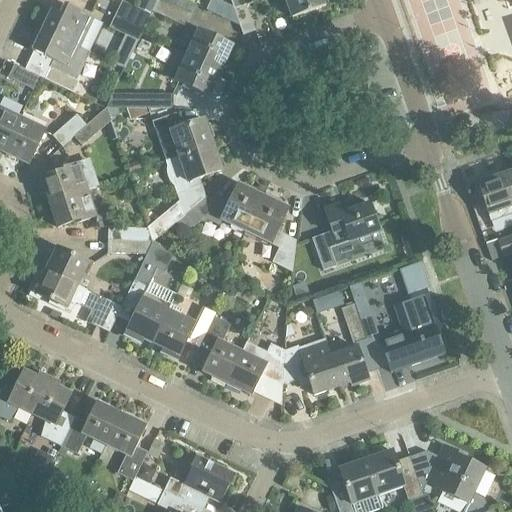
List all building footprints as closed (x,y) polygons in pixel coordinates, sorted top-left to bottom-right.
[(158,0),(157,0),(152,12),(185,27),(191,15),(158,0)] [(214,0),(211,0),(206,11),(238,26),(233,10),(233,9),(214,0)] [(322,0),(284,0),(291,20),(325,8),(322,0)] [(122,3),(115,17),(143,31),(150,16),(136,10),(122,3)] [(50,11),(41,30),(79,48),(93,20),(64,6),(59,16),(50,11)] [(233,10),(238,26),(242,37),(255,33),(246,6),(233,10)] [(143,31),(115,17),(109,28),(125,36),(138,42),(143,31)] [(79,48),(41,30),(31,52),(53,63),(50,69),(75,81),(89,53),(79,48)] [(198,32),(186,57),(221,73),(232,48),(198,32)] [(125,36),(112,63),(125,70),(138,42),(125,36)] [(221,73),(186,57),(176,52),(164,77),(174,82),(174,83),(209,99),(221,73)] [(14,66),(8,79),(33,91),(39,78),(14,66)] [(75,81),(50,69),(44,81),(73,95),(79,83),(75,81)] [(118,110),(147,110),(161,110),(161,96),(125,96),(125,102),(118,102),(118,110)] [(110,122),(110,121),(106,110),(106,109),(86,127),(73,138),(82,148),(110,122)] [(0,152),(3,154),(19,120),(0,110),(0,152)] [(118,110),(106,110),(110,121),(118,118),(118,110)] [(161,110),(147,110),(154,130),(177,122),(173,110),(161,110)] [(62,148),(73,138),(86,127),(76,116),(52,137),(62,148)] [(19,120),(3,154),(28,166),(44,132),(19,120)] [(170,133),(178,158),(212,146),(210,140),(213,137),(209,125),(205,125),(204,121),(170,133)] [(176,196),(184,217),(206,199),(199,180),(221,172),(221,171),(224,168),(221,159),(216,158),(212,146),(178,158),(164,163),(166,169),(165,176),(168,184),(175,191),(176,196)] [(40,180),(49,204),(87,192),(78,165),(56,172),(57,175),(40,180)] [(511,172),(500,177),(511,208),(511,172)] [(511,208),(500,177),(499,177),(497,174),(487,178),(488,181),(476,185),(487,217),(511,208)] [(221,222),(245,234),(262,198),(237,186),(226,209),(206,199),(184,217),(176,225),(190,231),(204,220),(219,227),(221,222)] [(87,192),(49,204),(57,229),(73,223),(74,225),(95,218),(87,192)] [(265,199),(262,198),(245,234),(278,249),(272,264),(292,273),(296,242),(277,233),(288,210),(278,205),(280,202),(266,195),(265,199)] [(340,215),(337,207),(324,211),(331,233),(311,240),(323,272),(336,268),(330,250),(349,243),(350,244),(379,233),(369,205),(340,215)] [(106,230),(106,242),(150,244),(145,232),(106,230)] [(150,244),(106,242),(105,256),(143,258),(151,245),(150,244)] [(502,259),(511,255),(511,244),(499,250),(502,259)] [(56,249),(45,273),(77,288),(83,275),(87,277),(93,264),(73,255),(72,257),(56,249)] [(420,263),(399,271),(408,296),(429,288),(420,263)] [(198,271),(196,276),(206,281),(209,276),(198,271)] [(77,288),(45,273),(39,285),(35,283),(29,297),(38,302),(40,299),(50,303),(49,305),(69,315),(74,304),(79,306),(86,292),(77,288)] [(142,341),(152,346),(167,316),(176,297),(136,277),(123,306),(136,313),(124,337),(140,345),(142,341)] [(291,287),(296,301),(309,296),(305,283),(291,287)] [(238,290),(230,286),(226,295),(234,299),(238,290)] [(430,309),(425,297),(394,309),(402,332),(379,341),(390,371),(409,364),(411,368),(443,356),(437,337),(444,335),(435,307),(430,309)] [(107,302),(101,314),(92,309),(86,320),(82,318),(76,330),(90,337),(95,327),(109,334),(121,309),(107,302)] [(342,310),(353,344),(366,340),(354,306),(342,310)] [(167,316),(152,346),(163,351),(161,355),(177,363),(189,338),(202,344),(216,315),(202,309),(195,324),(179,317),(177,321),(167,316)] [(359,320),(365,338),(377,334),(371,317),(359,320)] [(201,374),(226,386),(242,353),(222,344),(230,326),(214,319),(200,348),(211,353),(201,374)] [(291,326),(287,328),(286,339),(294,336),(291,326)] [(298,348),(285,352),(282,387),(298,381),(301,388),(310,385),(314,397),(340,388),(330,358),(325,342),(299,351),(298,348)] [(242,353),(226,386),(251,399),(261,377),(282,387),(285,352),(271,346),(267,354),(246,344),(242,353)] [(357,349),(330,358),(340,388),(350,385),(352,389),(368,383),(357,349)] [(18,410),(31,416),(49,380),(39,375),(37,379),(23,372),(15,390),(2,384),(0,389),(0,418),(9,423),(18,410)] [(41,438),(60,448),(74,419),(62,413),(71,395),(57,388),(59,385),(49,380),(31,416),(45,423),(41,438)] [(86,438),(105,447),(121,415),(96,403),(85,424),(74,419),(60,448),(67,451),(77,456),(86,438)] [(121,415),(105,447),(126,457),(117,475),(133,483),(147,454),(136,449),(146,427),(121,415)] [(155,441),(148,455),(157,459),(164,445),(155,441)] [(493,511),(491,511),(487,511),(484,501),(473,496),(485,471),(461,459),(462,457),(443,447),(438,458),(426,453),(409,459),(421,495),(427,483),(440,489),(439,492),(467,506),(464,511),(493,511)] [(63,458),(67,451),(60,448),(58,453),(57,455),(63,458)] [(53,458),(56,453),(49,450),(47,455),(53,458)] [(422,497),(421,495),(409,459),(395,464),(391,452),(365,461),(378,497),(403,488),(408,502),(422,497)] [(31,467),(46,474),(54,459),(44,454),(36,457),(31,467)] [(170,480),(163,493),(186,504),(194,508),(200,496),(220,505),(234,476),(196,458),(182,486),(170,480)] [(379,511),(382,511),(378,497),(365,461),(339,471),(343,482),(329,486),(338,511),(379,511)] [(170,511),(169,511),(182,511),(186,504),(163,493),(152,488),(146,500),(157,505),(157,506),(170,511)]
